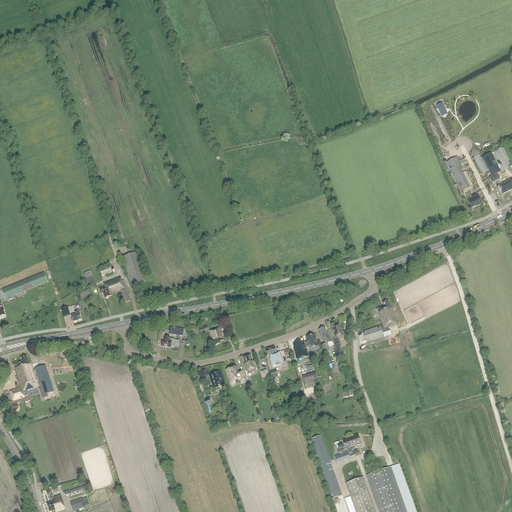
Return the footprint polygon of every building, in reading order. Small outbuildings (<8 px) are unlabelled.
[(447,114),(443,106),(438,108),(442,117),(447,114)] [(482,174),(488,171),(479,155),(474,158),(482,174)] [(491,173),(499,169),(496,165),(497,165),(494,160),(492,156),(484,160),(491,173)] [(457,157),(446,162),(461,191),(470,187),(461,169),(463,168),(457,157)] [(511,178),(498,186),(502,194),(505,193),(510,190),(511,190),(511,189),(511,185),(511,184),(511,183),(511,172),(509,174),(511,178)] [(497,174),(489,178),(492,183),(500,179),(497,174)] [(478,196),(477,196),(476,194),(472,196),(473,199),(468,201),(471,208),(477,205),(478,205),(482,203),(478,196)] [(132,286),(147,280),(137,252),(121,258),(132,286)] [(99,270),(102,277),(112,273),(110,266),(99,270)] [(6,299),(48,282),(44,273),(2,290),(6,299)] [(87,280),(92,291),(97,289),(93,277),(87,280)] [(105,298),(112,295),(112,294),(120,292),(124,304),(131,301),(127,291),(128,291),(126,285),(123,286),(120,277),(103,284),(105,287),(99,290),(101,294),(103,294),(105,298)] [(366,343),(384,337),(382,333),(389,331),(387,328),(397,324),(391,307),(390,308),(388,302),(383,303),(384,307),(377,309),(377,310),(376,310),(377,312),(382,326),(363,332),(366,343)] [(80,303),(68,306),(70,312),(82,309),(80,303)] [(71,316),(73,322),(81,320),(80,314),(79,314),(78,311),(75,312),(76,315),(71,316)] [(341,346),(338,338),(343,336),(339,324),(335,325),(334,323),(330,325),(332,330),(331,330),(334,339),(333,339),(336,348),(337,352),(341,351),(340,346),(341,346)] [(209,332),(208,326),(199,328),(202,334),(209,332)] [(187,337),(185,329),(183,329),(170,327),(170,332),(181,334),(181,336),(187,337)] [(219,342),(224,340),(222,336),(220,328),(209,332),(212,341),(214,340),(215,346),(220,344),(219,342)] [(325,343),(327,342),(328,344),(332,342),(327,332),(327,333),(324,328),(319,330),(321,335),(320,336),(323,341),(324,340),(325,343)] [(169,339),(170,337),(164,336),(165,333),(159,332),(158,341),(162,342),(161,347),(171,348),(171,347),(173,347),(174,347),(175,340),(174,339),(169,339)] [(298,364),(309,361),(308,357),(309,356),(307,349),(309,348),(317,346),(315,336),(307,338),(308,341),(293,345),(297,360),(297,359),(298,364)] [(272,368),(283,364),(280,352),(276,353),(274,347),(266,350),(267,356),(269,356),(272,368)] [(244,364),(246,371),(256,368),(253,361),(252,361),(250,355),(243,357),(245,364),(244,364)] [(23,393),(25,392),(25,391),(38,386),(33,372),(36,371),(43,395),(54,391),(45,365),(35,369),(33,370),(30,363),(29,363),(27,356),(21,358),(23,362),(13,364),(21,388),(9,391),(13,401),(25,397),(23,393)] [(236,367),(226,370),(231,384),(236,382),(240,380),(241,383),(246,382),(242,371),(238,372),(236,367)] [(260,371),(263,381),(269,379),(270,378),(267,369),(266,370),(260,371)] [(270,371),(272,380),(279,378),(277,370),(270,371)] [(214,389),(225,385),(220,371),(209,374),(214,389)] [(317,381),(315,372),(302,376),(305,385),(317,381)] [(332,495),(333,498),(337,511),(352,511),(346,494),(342,495),(321,436),(311,439),(331,496),(332,495)] [(361,444),(358,436),(352,438),(352,437),(343,440),(346,449),(347,449),(348,451),(334,456),(337,462),(355,455),(353,450),(353,449),(357,447),(357,445),(361,444)] [(406,511),(390,468),(366,476),(379,511),(406,511)] [(375,511),(363,477),(345,484),(355,511),(375,511)] [(82,487),(68,492),(65,493),(66,498),(83,492),(82,487)] [(53,502),(47,504),(50,511),(55,510),(56,511),(65,509),(61,498),(52,501),(53,502)] [(87,498),(82,500),(82,498),(71,503),(74,511),(90,506),(87,498)]
